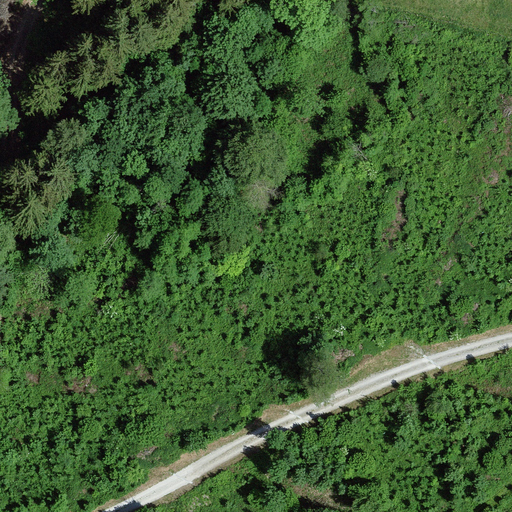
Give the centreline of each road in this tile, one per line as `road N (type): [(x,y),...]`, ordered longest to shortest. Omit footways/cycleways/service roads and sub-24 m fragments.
road 1 (track): [(511,340),(457,348),(115,511)]
road 2 (track): [(0,191),(10,105),(39,0)]
